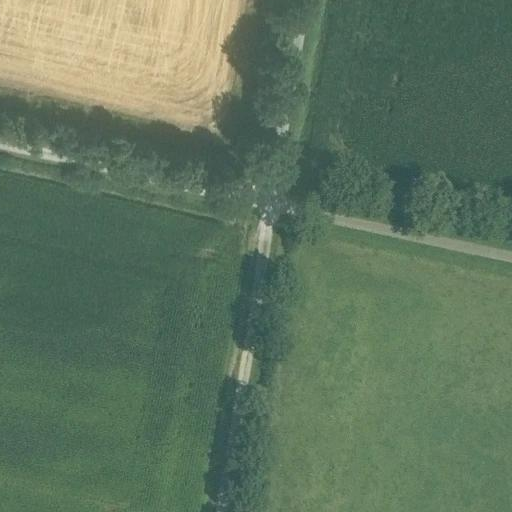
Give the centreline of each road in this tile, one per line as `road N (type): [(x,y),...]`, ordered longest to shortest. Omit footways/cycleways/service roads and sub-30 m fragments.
road 1 (unclassified): [(308,0),(272,206),(511,258)]
road 2 (track): [(272,206),(219,511)]
road 3 (track): [(272,206),(0,146)]
